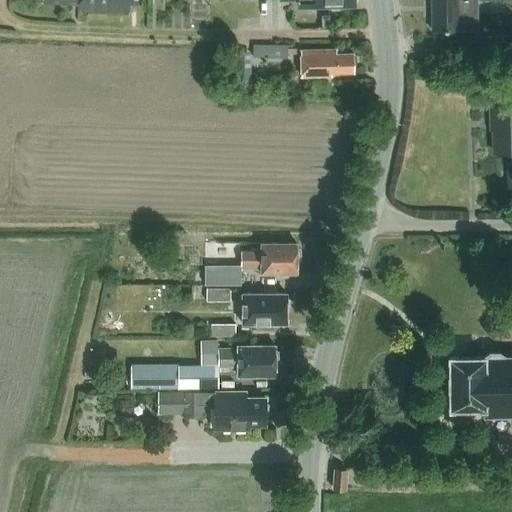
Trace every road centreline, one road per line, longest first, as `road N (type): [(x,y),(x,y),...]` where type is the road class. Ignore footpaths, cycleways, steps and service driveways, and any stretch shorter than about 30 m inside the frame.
road 1 (tertiary): [(304,511),(324,377),(384,134),(385,50)]
road 2 (track): [(511,228),(358,230)]
road 3 (unclassified): [(385,50),(511,47)]
